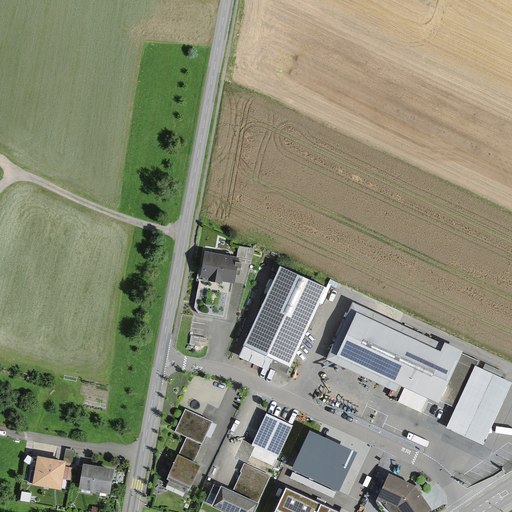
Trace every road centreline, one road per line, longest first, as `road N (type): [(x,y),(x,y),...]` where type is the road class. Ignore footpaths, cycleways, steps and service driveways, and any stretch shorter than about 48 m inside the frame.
road 1 (tertiary): [(227,0),(160,362)]
road 2 (residential): [(466,511),(434,468),(417,459),(237,375),(160,362)]
road 3 (track): [(0,159),(142,225),(184,233)]
road 4 (residential): [(0,432),(142,453)]
